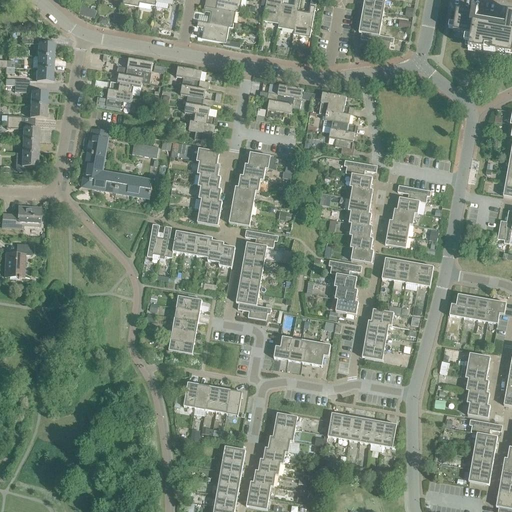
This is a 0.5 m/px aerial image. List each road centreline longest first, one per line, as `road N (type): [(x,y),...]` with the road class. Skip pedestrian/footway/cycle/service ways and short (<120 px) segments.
road 1 (residential): [(0,191),(55,187),(83,32)]
road 2 (residential): [(411,394),(445,274)]
